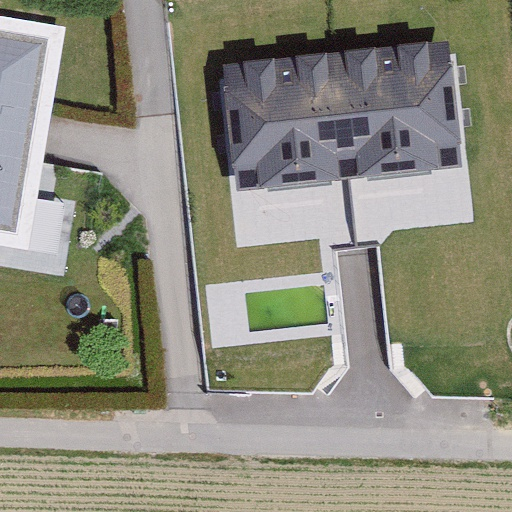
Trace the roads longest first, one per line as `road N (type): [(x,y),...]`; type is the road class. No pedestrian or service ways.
road 1 (residential): [(142,0),(184,437)]
road 2 (residential): [(511,443),(184,437)]
road 3 (residential): [(184,437),(0,438)]
